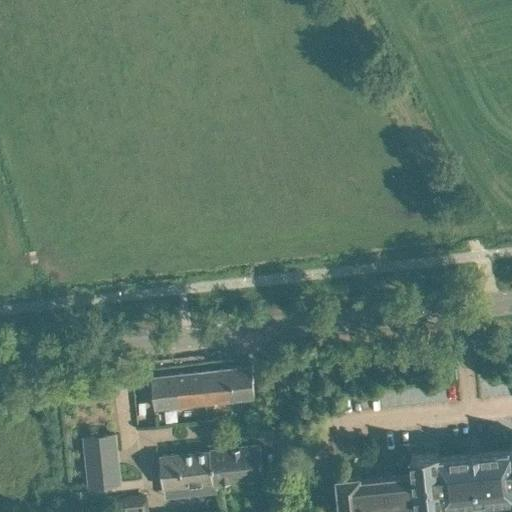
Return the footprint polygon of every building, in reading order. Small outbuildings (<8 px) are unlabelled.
[(252,364),(201,369),(205,402),(255,396),(252,364)] [(205,402),(201,369),(151,375),(155,407),(205,402)] [(215,418),(205,419),(207,443),(218,442),(215,418)] [(116,433),(84,436),(89,484),(121,481),(116,433)] [(443,511),(443,504),(473,501),(511,497),(511,443),(510,444),(510,448),(481,451),(481,450),(468,452),(438,455),(438,451),(411,454),(413,472),(361,477),(360,474),(336,476),(339,511),(443,511)] [(261,444),(210,449),(214,481),(264,476),(261,444)] [(214,481),(210,449),(160,455),(163,487),(214,481)] [(282,494),(271,494),(272,511),(284,511),(282,494)] [(120,503),(120,511),(139,511),(139,503),(120,503)]
